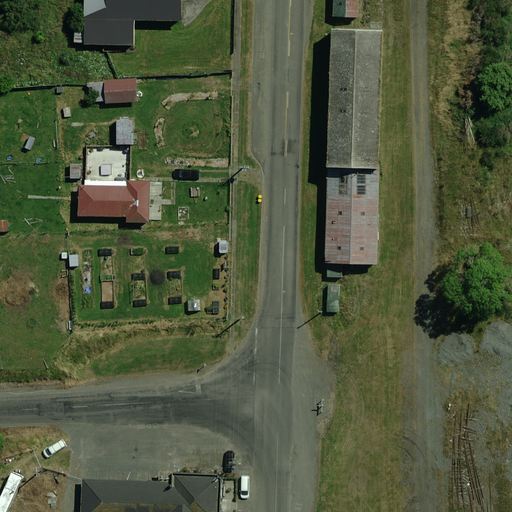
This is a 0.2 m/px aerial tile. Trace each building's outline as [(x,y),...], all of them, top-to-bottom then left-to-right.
[(88,0),(89,30),(76,30),(76,48),(89,48),(90,53),(137,52),(136,27),(186,26),(185,0),(88,0)] [(361,0),(335,0),(336,23),(362,22),(361,0)] [(331,180),(385,182),(390,31),(336,30),(331,180)] [(115,80),(90,81),(90,105),(107,104),(107,107),(137,106),(136,84),(115,85),(115,80)] [(130,126),(130,119),(118,119),(119,150),(137,150),(137,125),(130,126)] [(385,182),(331,180),(328,270),(382,272),(385,182)] [(112,182),(88,182),(88,186),(82,186),(83,221),(128,220),(128,229),(158,228),(157,188),(151,188),(150,181),(118,181),(118,191),(113,191),(112,182)] [(84,487),(83,511),(218,511),(219,486),(172,486),(172,472),(163,472),(163,487),(84,487)]
